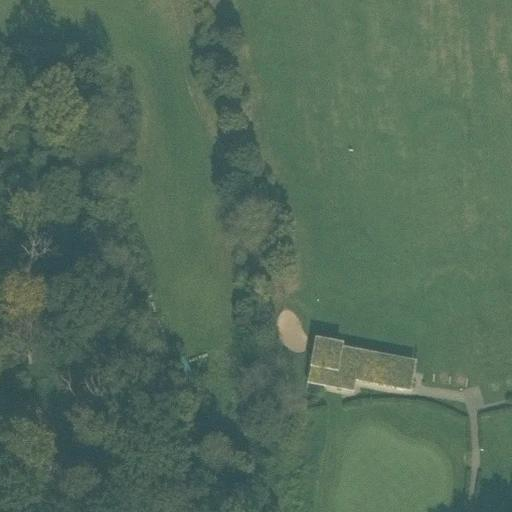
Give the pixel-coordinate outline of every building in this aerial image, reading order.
[(342,352),(316,347),(309,384),(351,392),(352,386),(353,381),(353,380),(337,377),(340,361),(342,353),(342,352)] [(415,367),(342,353),(340,361),(401,372),(413,374),(415,367)] [(401,372),(340,361),(337,377),(353,380),(353,381),(397,390),(401,372)] [(413,374),(401,372),(397,390),(410,392),(413,374)] [(397,390),(353,381),(352,386),(409,397),(410,392),(397,390)] [(351,392),(309,384),(308,389),(350,397),(351,392)]
